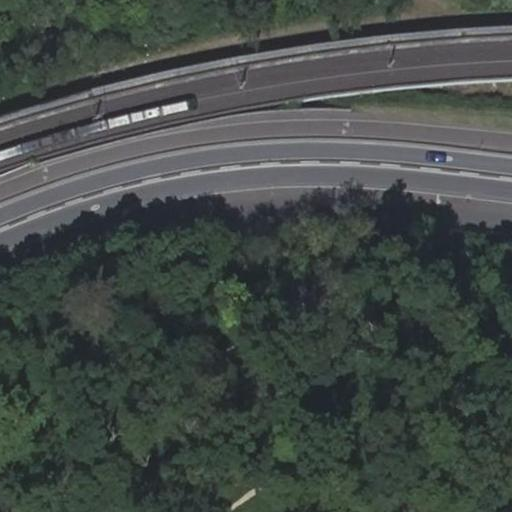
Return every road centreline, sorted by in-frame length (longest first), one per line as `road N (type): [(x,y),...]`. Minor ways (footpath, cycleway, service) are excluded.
road 1 (primary): [(0,247),(64,221),(198,186),(364,182),(511,196)]
road 2 (primary): [(511,164),(268,150),(122,174),(0,217)]
